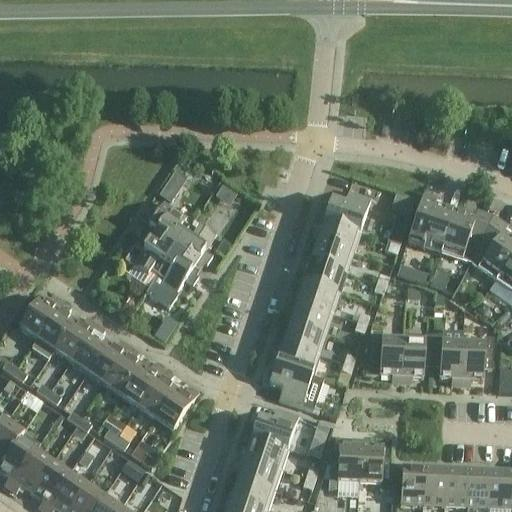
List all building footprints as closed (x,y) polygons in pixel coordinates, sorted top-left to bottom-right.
[(167,187),(158,200),(170,208),(179,195),(167,187)] [(324,224),(360,236),(370,204),(348,196),(344,208),(331,204),(324,224)] [(423,197),(407,246),(440,258),(454,216),(434,210),(437,202),(423,197)] [(391,213),(410,219),(415,204),(396,198),(391,213)] [(152,241),(173,256),(190,231),(183,227),(186,223),(171,213),(161,227),(154,221),(148,230),(156,235),(152,241)] [(469,267),(493,221),(476,215),(474,223),(454,216),(440,258),(469,267)] [(495,285),(511,260),(511,243),(503,237),(507,231),(493,221),(469,267),(495,285)] [(360,236),(324,224),(317,245),(353,257),(360,236)] [(173,256),(195,270),(199,264),(207,269),(212,261),(204,255),(214,241),(199,231),(196,235),(190,231),(173,256)] [(173,256),(152,241),(147,247),(140,242),(125,264),(147,280),(150,276),(157,280),(173,256)] [(225,244),(217,255),(224,260),(232,248),(225,244)] [(353,257),(317,245),(310,265),(346,277),(353,257)] [(387,246),(384,255),(396,259),(399,250),(387,246)] [(195,270),(173,256),(157,280),(142,301),(143,302),(146,298),(168,313),(165,317),(166,317),(178,299),(176,297),(185,284),(193,290),(198,281),(190,276),(195,270)] [(511,296),(511,260),(495,285),(511,296)] [(346,277),(310,265),(303,286),(339,298),(346,277)] [(400,269),(396,281),(407,285),(411,273),(400,269)] [(389,282),(379,279),(376,288),(386,291),(389,282)] [(339,298),(303,286),(296,306),(332,318),(339,298)] [(430,286),(428,292),(443,297),(445,291),(430,286)] [(386,291),(376,288),(373,296),(383,299),(386,291)] [(407,292),(406,303),(419,304),(420,293),(408,292),(407,292)] [(37,344),(62,307),(52,300),(48,307),(39,302),(19,332),(36,344),(37,344)] [(130,302),(121,315),(128,320),(136,307),(130,302)] [(443,302),(434,302),(434,312),(443,312),(443,302)] [(332,318),(296,306),(289,327),(326,339),(332,318)] [(49,363),(54,356),(53,355),(74,325),(66,320),(71,313),(62,307),(37,344),(36,344),(31,352),(49,363)] [(482,307),(477,314),(484,319),(487,314),(487,311),(482,307)] [(369,321),(360,318),(357,326),(366,330),(369,321)] [(70,367),(85,345),(95,329),(86,323),(81,330),(74,325),(53,355),(54,356),(70,367)] [(366,330),(357,326),(354,335),(363,338),(366,330)] [(283,347),(319,359),(326,339),(289,327),(283,347)] [(87,378),(108,348),(100,343),(105,336),(95,329),(85,345),(70,367),(87,378)] [(158,334),(154,340),(164,347),(168,340),(158,334)] [(366,368),(365,380),(378,381),(391,381),(390,388),(400,389),(402,345),(394,345),(381,344),(382,337),(372,337),(372,345),(370,369),(366,368)] [(402,345),(400,389),(410,389),(410,382),(423,383),(423,371),(431,372),(432,340),(424,339),(423,346),(402,345)] [(460,391),(462,348),(441,347),(441,340),(432,340),(431,372),(439,372),(438,384),(451,384),(450,391),(460,391)] [(462,348),(460,391),(469,392),(470,385),(482,386),(483,374),(491,375),(493,343),(483,342),(483,349),(462,348)] [(104,390),(129,352),(120,346),(115,353),(108,348),(87,378),(104,390)] [(319,359),(283,347),(276,368),(312,380),(319,359)] [(121,401),(141,371),(134,365),(139,358),(129,352),(104,390),(121,401)] [(356,362),(346,359),(343,368),(353,371),(356,362)] [(12,381),(17,373),(7,366),(2,374),(12,381)] [(276,368),(269,389),(282,393),(278,405),(301,412),(312,416),(323,384),(312,380),(276,368)] [(353,371),(343,368),(340,376),(350,379),(353,371)] [(138,412),(163,375),(154,369),(149,376),(141,371),(121,401),(138,412)] [(17,373),(12,381),(22,387),(27,380),(17,373)] [(155,424),(175,393),(168,388),(172,381),(163,375),(138,412),(155,424)] [(9,386),(3,395),(9,399),(15,390),(9,386)] [(46,403),(51,396),(40,389),(35,397),(46,403)] [(175,393),(155,424),(173,436),(198,398),(188,392),(183,399),(175,393)] [(51,396),(46,403),(56,410),(61,402),(51,396)] [(251,442),(287,454),(298,422),(275,414),(271,426),(258,421),(251,442)] [(71,417),(69,420),(66,424),(76,431),(81,423),(71,417)] [(86,438),(89,433),(91,430),(81,423),(76,431),(86,438)] [(6,426),(0,434),(0,471),(18,445),(19,445),(23,438),(6,426)] [(108,434),(103,442),(113,449),(118,441),(108,434)] [(118,441),(113,449),(123,456),(128,448),(118,441)] [(287,454),(251,442),(244,463),(280,475),(287,454)] [(358,488),(360,445),(351,444),(351,451),(338,450),(337,462),(329,461),(328,493),(337,494),(337,487),(358,488)] [(35,456),(19,445),(18,445),(0,471),(0,476),(8,482),(3,489),(10,494),(35,456)] [(388,497),(390,465),(380,465),(381,453),(369,453),(369,445),(360,445),(358,488),(378,489),(378,496),(388,497)] [(314,447),(310,461),(321,465),(325,450),(314,447)] [(31,498),(52,468),(35,456),(10,494),(16,498),(21,491),(31,498)] [(146,459),(140,467),(151,474),(156,466),(146,459)] [(280,475),(244,463),(237,483),(273,495),(280,475)] [(128,465),(121,475),(138,486),(145,477),(145,476),(132,468),(128,465)] [(46,511),(69,479),(52,468),(31,498),(42,505),(37,511),(46,511)] [(305,483),(314,486),(317,477),(308,474),(305,483)] [(422,511),(423,475),(401,474),(400,510),(422,511)] [(436,511),(443,511),(444,476),(423,475),(422,511),(436,511)] [(465,511),(467,477),(444,476),(443,511),(465,511)] [(138,488),(135,491),(140,494),(143,491),(144,491),(150,481),(147,478),(145,477),(138,486),(138,487),(138,488)] [(486,511),(488,478),(467,477),(465,511),(486,511)] [(488,478),(486,511),(508,511),(510,479),(488,478)] [(71,511),(86,491),(69,479),(46,511),(71,511)] [(267,511),(273,495),(237,483),(230,504),(255,511),(267,511)] [(302,492),(312,495),(314,486),(305,483),(302,492)] [(96,511),(103,502),(86,491),(71,511),(96,511)] [(117,511),(103,502),(96,511),(117,511)]
